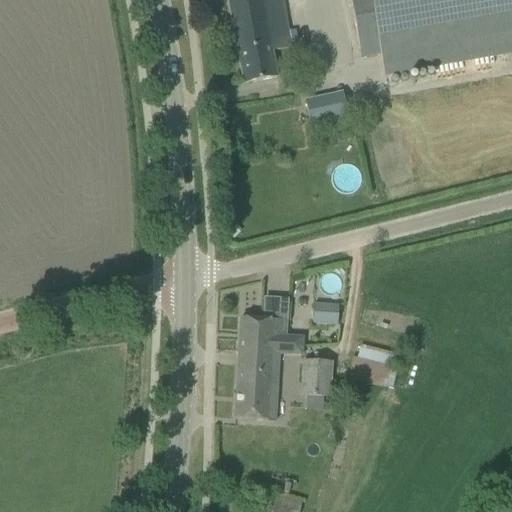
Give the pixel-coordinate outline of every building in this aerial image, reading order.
[(271,52),(290,49),(281,0),(226,0),(242,85),(276,79),(271,52)] [(511,0),(349,0),(361,60),(381,56),(385,77),(511,53),(511,0)] [(310,129),(347,120),(341,93),(304,102),(310,129)] [(312,325),(337,327),(338,307),(313,305),(312,325)] [(234,420),(267,422),(269,394),(276,394),(278,355),(301,356),(302,339),(285,338),(286,322),(240,319),(234,420)] [(392,369),(395,356),(359,347),(356,360),(353,359),(347,380),(391,391),(396,371),(392,369)] [(299,396),(329,398),(330,363),(301,361),(299,396)] [(262,511),(298,511),(301,503),(267,494),(262,511)]
